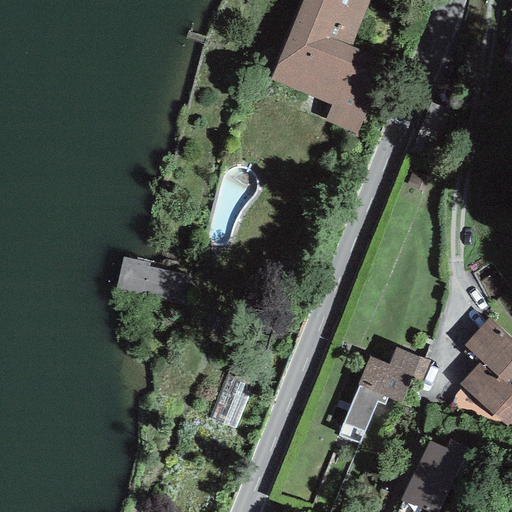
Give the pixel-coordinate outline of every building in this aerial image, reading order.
[(301,0),(270,80),(327,103),(321,119),(358,134),(386,63),(351,49),(370,0),(301,0)] [(429,180),(411,172),(406,186),(423,193),(429,180)] [(149,260),(123,254),(115,291),(140,297),(141,293),(182,302),(189,274),(148,264),(149,260)] [(507,382),(511,385),(511,338),(488,317),(464,346),(480,362),(504,383),(507,382)] [(430,360),(396,347),(389,364),(369,357),(338,435),(360,444),(376,402),(385,406),(387,400),(401,405),(412,378),(421,382),(430,360)] [(504,383),(480,362),(459,384),(493,416),(494,414),(506,426),(511,419),(511,385),(507,382),(504,383)] [(226,384),(214,411),(236,420),(247,393),(226,384)] [(445,449),(430,441),(400,500),(419,510),(417,511),(436,511),(464,459),(468,451),(449,441),(445,449)]
